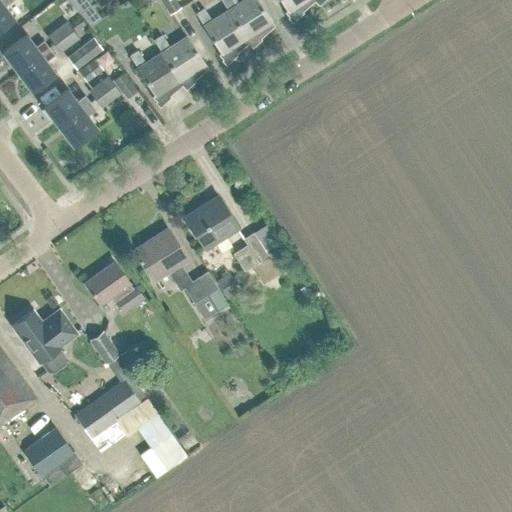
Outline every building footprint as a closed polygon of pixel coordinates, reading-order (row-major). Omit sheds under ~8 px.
[(0,0),(0,26),(13,17),(4,5),(10,0),(0,0)] [(26,0),(23,3),(32,14),(49,2),(47,0),(26,0)] [(70,0),(89,25),(99,17),(86,0),(70,0)] [(179,6),(175,0),(158,0),(168,13),(179,6)] [(231,0),(220,0),(226,9),(244,38),(250,46),(259,39),(258,37),(272,24),(270,21),(256,0),(239,0),(234,4),(231,0)] [(279,0),(286,10),(283,12),(289,19),(291,18),(294,22),(305,12),(304,10),(313,2),(315,5),(316,4),(313,0),(279,0)] [(244,38),(226,9),(210,19),(202,7),(194,12),(220,52),(218,53),(217,53),(224,61),(238,49),(237,48),(235,44),(244,38)] [(52,43),(71,28),(65,21),(46,35),(52,43)] [(77,37),(71,28),(52,43),(58,51),(77,37)] [(25,33),(1,51),(15,70),(46,47),(40,40),(34,45),(25,33)] [(196,76),(193,70),(204,64),(185,35),(168,46),(160,33),(152,38),(160,51),(178,80),(184,86),(196,76)] [(91,37),(80,46),(66,57),(74,68),(100,49),(91,37)] [(46,47),(15,70),(30,90),(54,72),(44,59),(51,54),(46,47)] [(178,80),(160,51),(143,61),(136,49),(128,54),(153,94),(153,95),(152,94),(152,95),(158,103),(172,91),(171,90),(168,86),(178,80)] [(93,57),(76,69),(85,81),(101,68),(93,57)] [(136,89),(124,74),(122,71),(110,80),(113,83),(119,91),(124,98),(136,89)] [(113,83),(110,80),(107,75),(87,90),(93,98),(113,83)] [(119,91),(113,83),(93,98),(100,106),(119,91)] [(81,95),(75,100),(66,88),(42,106),(57,125),(87,103),(81,95)] [(87,103),(57,125),(71,145),(95,127),(86,114),(92,109),(87,103)] [(217,194),(183,216),(203,248),(212,242),(219,252),(230,245),(224,235),(237,226),(217,194)] [(166,226),(132,248),(153,280),(167,271),(179,289),(183,286),(193,302),(206,294),(216,288),(217,287),(206,270),(190,280),(179,263),(187,258),(166,226)] [(242,238),(245,243),(231,252),(242,270),(250,265),(261,282),(285,266),(272,247),(265,252),(252,231),(242,238)] [(128,282),(113,260),(83,281),(98,303),(110,295),(128,282)] [(214,280),(220,288),(225,296),(235,290),(224,274),(214,280)] [(128,282),(110,295),(122,312),(143,297),(135,285),(132,288),(128,282)] [(226,303),(216,288),(206,294),(216,309),(226,303)] [(63,358),(55,348),(59,346),(58,345),(76,332),(58,307),(40,320),(31,308),(10,323),(45,372),(50,372),(61,364),(63,358)] [(118,353),(102,329),(87,339),(103,363),(115,355),(118,353)] [(127,347),(118,353),(115,355),(121,363),(128,372),(139,364),(127,347)] [(0,423),(35,397),(0,350),(0,423)] [(90,437),(113,420),(140,401),(123,377),(72,413),(90,437)] [(133,427),(163,469),(183,453),(154,412),(133,427)] [(113,420),(90,437),(88,438),(98,452),(123,433),(113,420)] [(19,450),(38,476),(71,452),(52,426),(19,450)] [(187,429),(176,436),(184,447),(195,440),(187,429)]
